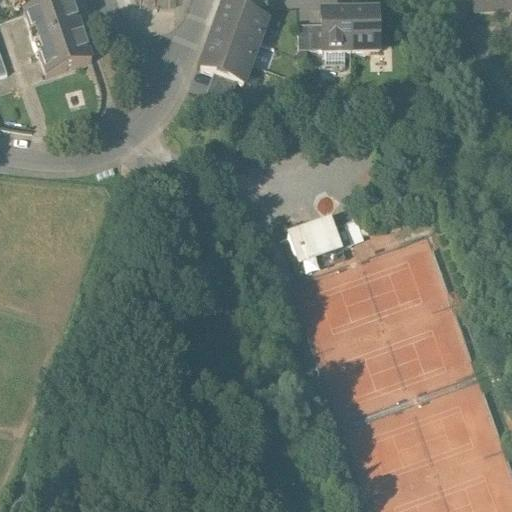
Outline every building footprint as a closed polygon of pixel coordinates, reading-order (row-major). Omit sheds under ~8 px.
[(511,0),(473,0),(474,13),(510,11),(510,3),(511,3),(511,0)] [(23,17),(45,81),(90,65),(68,1),(23,17)] [(240,2),(236,13),(259,21),(263,10),(240,2)] [(223,8),(215,30),(258,46),(266,24),(259,21),(236,13),(223,8)] [(378,13),(349,14),(350,54),(379,54),(378,13)] [(344,54),(350,54),(349,14),(320,15),(321,28),(321,52),(321,55),(324,55),(324,65),(344,65),(344,54)] [(297,53),(321,52),(321,28),(297,28),(297,53)] [(215,30),(207,51),(250,67),(258,46),(215,30)] [(243,88),(250,67),(207,51),(199,72),(212,77),(235,85),(243,88)] [(227,108),(235,85),(212,77),(204,100),(227,108)] [(330,224),(287,240),(295,262),(289,264),(296,282),(344,265),(340,252),(333,232),(330,224)] [(340,252),(363,244),(356,225),(333,232),(340,252)]
